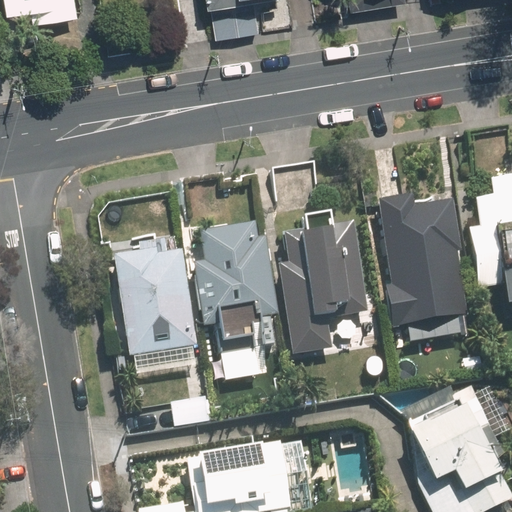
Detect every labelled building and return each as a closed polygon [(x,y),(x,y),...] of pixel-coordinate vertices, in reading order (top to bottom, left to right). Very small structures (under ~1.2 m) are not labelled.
[(2,0),(6,20),(30,16),(32,27),(72,20),(68,0),(2,0)] [(201,0),(204,14),(209,14),(214,42),(254,35),(250,7),(281,2),(280,0),(201,0)] [(345,0),(348,14),(402,5),(400,0),(345,0)] [(511,179),(509,180),(491,183),(495,202),(477,205),(480,230),(468,233),(477,289),(511,283),(511,179)] [(411,196),(376,202),(397,326),(470,313),(451,201),(413,208),(411,196)] [(285,266),(276,267),(291,355),(330,350),(325,321),(365,314),(351,226),(330,229),(328,218),(302,222),(304,232),(280,236),(285,266)] [(255,240),(252,225),(197,235),(202,263),(190,265),(200,327),(218,325),(219,331),(215,331),(219,356),(262,350),(256,318),(275,315),(263,239),(255,240)] [(140,253),(114,257),(129,356),(195,346),(181,252),(166,254),(164,240),(138,244),(140,253)] [(449,395),(444,385),(402,404),(406,414),(410,432),(418,482),(430,511),(483,511),(508,501),(497,474),(500,472),(494,457),(499,455),(491,438),(507,431),(487,386),(471,393),(469,386),(449,395)] [(166,395),(172,429),(206,423),(201,389),(166,395)] [(261,511),(289,508),(278,445),(188,459),(192,482),(193,482),(198,511),(261,511)]
